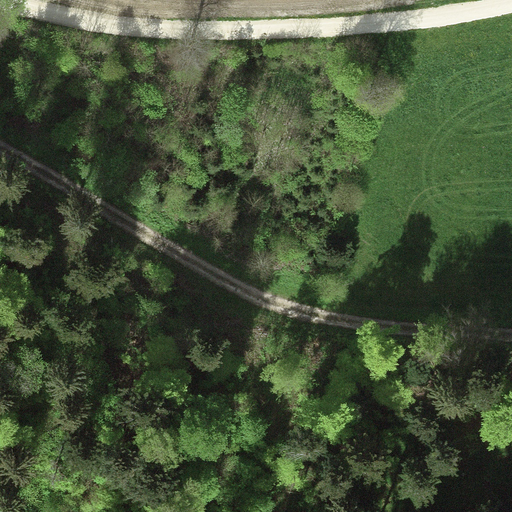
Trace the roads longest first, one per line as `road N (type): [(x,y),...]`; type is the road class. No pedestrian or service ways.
road 1 (track): [(0,143),(242,290),(350,324),(511,335)]
road 2 (track): [(511,2),(376,23),(234,31),(112,26),(10,0)]
